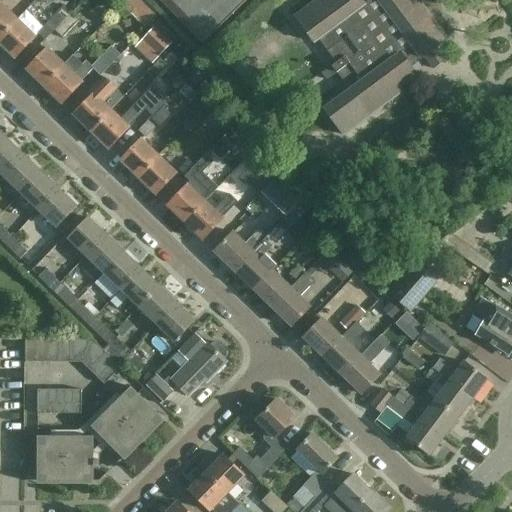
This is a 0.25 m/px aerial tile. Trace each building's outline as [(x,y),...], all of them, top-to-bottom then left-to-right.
[(129,0),(124,5),(146,28),(157,17),(141,0),(129,0)] [(248,0),(161,0),(203,43),(248,0)] [(316,0),(294,17),(314,43),(319,40),(328,51),(337,64),(332,67),(337,73),(337,74),(346,86),(321,105),(344,136),(369,118),(420,80),(411,67),(425,56),(434,68),(447,58),(438,47),(448,39),(418,0),(316,0)] [(0,3),(0,39),(18,20),(0,3)] [(55,31),(72,13),(64,6),(48,24),(55,31)] [(72,13),(55,31),(64,38),(80,21),(72,13)] [(18,20),(0,39),(0,44),(15,59),(36,38),(18,20)] [(45,40),(54,31),(47,24),(38,34),(45,40)] [(156,27),(143,41),(161,58),(174,45),(156,27)] [(504,63),(511,57),(511,46),(502,34),(489,43),(504,63)] [(110,47),(91,66),(94,69),(101,76),(120,56),(110,47)] [(149,72),(156,78),(179,54),(173,47),(149,72)] [(470,58),(485,77),(498,68),(483,48),(470,58)] [(53,76),(64,65),(47,49),(26,71),(44,88),(55,77),(53,76)] [(55,77),(44,88),(61,104),(82,83),(81,82),(94,69),(86,62),(83,64),(74,56),(65,65),(64,65),(53,76),(55,77)] [(332,67),(322,74),(327,81),(337,74),(337,73),(332,67)] [(73,116),(91,133),(101,123),(101,121),(111,111),(103,103),(116,89),(105,78),(92,92),(94,94),(73,116)] [(101,123),(91,133),(108,150),(129,128),(128,127),(145,110),(151,117),(168,99),(154,85),(120,120),(111,111),(101,121),(101,123)] [(153,119),(160,126),(168,118),(167,116),(171,112),(166,106),(153,119)] [(149,121),(139,131),(146,137),(156,127),(149,121)] [(0,145),(0,174),(3,177),(23,156),(6,139),(0,145)] [(120,161),(138,179),(158,157),(140,140),(120,161)] [(188,185),(167,207),(185,225),(195,214),(193,213),(205,201),(218,187),(203,173),(214,161),(206,154),(200,161),(194,167),(185,177),(191,182),(188,185)] [(23,156),(3,177),(21,194),(41,173),(23,156)] [(176,174),(158,157),(138,179),(156,196),(176,174)] [(178,170),(185,177),(194,167),(187,160),(178,170)] [(257,195),(274,178),(258,162),(241,179),(257,195)] [(21,194),(38,211),(58,190),(41,173),(21,194)] [(217,181),(232,195),(240,186),(225,173),(217,181)] [(275,183),(268,190),(278,199),(285,192),(275,183)] [(58,190),(38,211),(57,229),(77,208),(58,190)] [(278,199),(272,204),(285,217),(293,209),(297,204),(285,192),(278,199)] [(214,210),(205,201),(193,213),(195,214),(185,225),(202,241),(223,219),(221,217),(237,201),(229,194),(214,210)] [(268,235),(234,272),(253,290),(273,269),(262,258),(274,245),(284,234),(301,217),(293,209),(285,217),(275,228),(268,235)] [(68,239),(86,257),(107,236),(88,218),(68,239)] [(267,221),(260,228),(268,235),(275,228),(267,221)] [(13,237),(0,224),(0,238),(6,244),(13,237)] [(234,232),(214,253),(234,272),(268,235),(260,228),(258,230),(246,243),(234,232)] [(86,257),(104,274),(124,253),(107,236),(86,257)] [(27,251),(13,237),(6,244),(20,258),(27,251)] [(431,250),(416,265),(391,294),(410,311),(435,282),(425,273),(439,257),(431,250)] [(340,259),(338,261),(328,251),(314,265),(325,275),(330,270),(342,283),(352,272),(340,259)] [(142,270),(124,253),(104,274),(121,290),(121,291),(142,270)] [(253,290),(273,309),(305,274),(298,268),(291,275),(298,281),(292,287),(273,269),(253,290)] [(38,278),(53,292),(61,284),(46,269),(38,278)] [(121,290),(110,302),(118,310),(129,298),(139,308),(159,287),(142,270),(121,291),(121,290)] [(305,274),(273,309),(293,327),(312,306),(301,295),(314,282),(305,274)] [(79,300),(61,284),(53,292),(71,309),(79,300)] [(139,308),(156,325),(177,304),(159,287),(139,308)] [(473,316),(465,328),(476,335),(508,355),(511,347),(511,315),(495,305),(494,306),(483,299),(473,316)] [(71,309),(88,325),(96,316),(79,300),(71,309)] [(390,303),(384,310),(393,318),(399,312),(390,303)] [(177,304),(156,325),(174,342),(195,321),(177,304)] [(358,306),(350,314),(341,323),(349,331),(358,322),(366,314),(358,306)] [(96,316),(88,325),(106,342),(114,334),(104,325),(96,316)] [(323,317),(304,338),(324,357),(344,336),(323,317)] [(344,336),(324,357),(343,375),(363,354),(351,343),(365,329),(358,322),(349,331),(344,336)] [(429,323),(427,327),(419,337),(443,355),(454,341),(429,323)] [(118,363),(123,358),(131,350),(114,334),(106,342),(110,346),(105,351),(118,363)] [(197,334),(179,351),(190,362),(207,344),(197,334)] [(353,365),(343,375),(352,385),(362,394),(372,383),(383,372),(378,367),(372,362),(381,353),(390,344),(385,340),(381,336),(379,338),(377,340),(374,344),(370,347),(367,351),(363,354),(353,365)] [(38,339),(27,339),(26,362),(38,362),(38,339)] [(49,362),(49,339),(38,339),(38,362),(49,362)] [(60,339),(49,339),(49,362),(60,362),(60,339)] [(72,339),(60,339),(60,362),(71,362),(72,339)] [(71,362),(82,362),(91,339),(72,339),(71,362)] [(107,354),(91,339),(82,362),(91,371),(107,354)] [(157,375),(147,385),(163,401),(172,393),(177,387),(187,397),(211,372),(214,375),(227,362),(224,359),(226,356),(226,352),(218,344),(213,344),(210,347),(207,344),(190,362),(172,380),(169,377),(164,382),(157,375)] [(146,365),(131,350),(123,358),(138,373),(146,365)] [(410,350),(404,357),(419,369),(425,361),(410,350)] [(115,362),(107,354),(91,371),(99,379),(107,370),(115,362)] [(433,368),(473,399),(488,380),(465,362),(457,372),(451,367),(440,358),(433,368)] [(115,362),(107,370),(113,376),(120,367),(115,362)] [(473,399),(433,368),(426,377),(435,384),(436,383),(444,388),(435,400),(459,418),(473,399)] [(105,384),(113,376),(107,370),(99,379),(105,384)] [(163,419),(132,387),(91,427),(123,459),(163,419)] [(384,389),(383,389),(371,405),(381,412),(386,405),(415,427),(407,438),(430,455),(444,436),(395,398),(384,389)] [(402,389),(395,398),(444,436),(459,418),(435,400),(428,409),(402,389)] [(50,414),(50,405),(50,391),(38,391),(38,414),(50,414)] [(72,406),(82,406),(82,391),(72,391),(72,406)] [(254,460),(246,468),(258,480),(287,451),(278,441),(278,442),(275,439),(296,418),(277,400),(257,421),(267,431),(263,435),(263,439),(272,447),(260,459),(257,456),(254,460)] [(50,405),(50,414),(65,414),(65,406),(58,405),(50,405)] [(65,414),(82,414),(82,406),(72,406),(65,406),(65,414)] [(313,435),(297,450),(319,471),(305,486),(307,488),(316,497),(332,480),(324,473),(338,459),(313,435)] [(94,437),(38,437),(38,481),(38,482),(94,482),(94,481),(94,469),(100,469),(100,461),(94,461),(94,437)] [(224,455),(206,474),(215,484),(217,483),(228,494),(245,476),(224,455)] [(215,484),(206,474),(189,491),(211,511),(212,511),(213,511),(232,511),(240,505),(228,494),(217,483),(215,484)] [(305,508),(301,511),(319,511),(325,507),(337,495),(345,503),(336,511),(352,511),(371,492),(354,475),(341,489),(332,480),(316,497),(306,507),(305,508)] [(271,511),(281,511),(286,508),(258,480),(249,489),(271,511)] [(305,486),(294,497),(305,508),(306,507),(316,497),(307,488),(305,486)] [(352,511),(385,511),(389,509),(371,492),(352,511)] [(262,511),(264,510),(254,500),(241,511),(262,511)] [(167,511),(187,511),(177,502),(167,511)]
